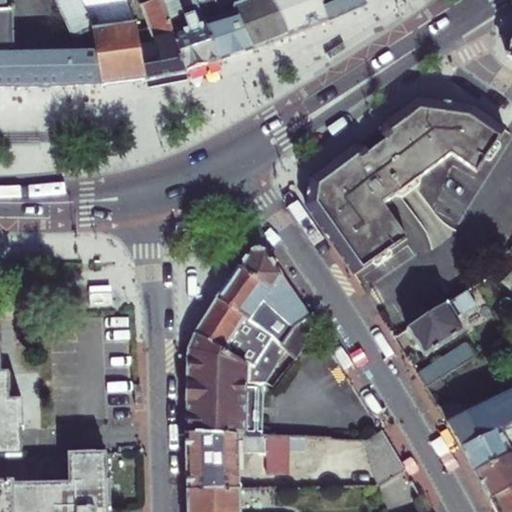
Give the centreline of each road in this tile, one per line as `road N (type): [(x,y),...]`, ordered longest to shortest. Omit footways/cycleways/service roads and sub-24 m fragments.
road 1 (residential): [(464,511),(370,353),(235,162)]
road 2 (tertiary): [(150,193),(161,511)]
road 3 (secondary): [(455,22),(235,162)]
road 4 (secondary): [(0,202),(150,193)]
